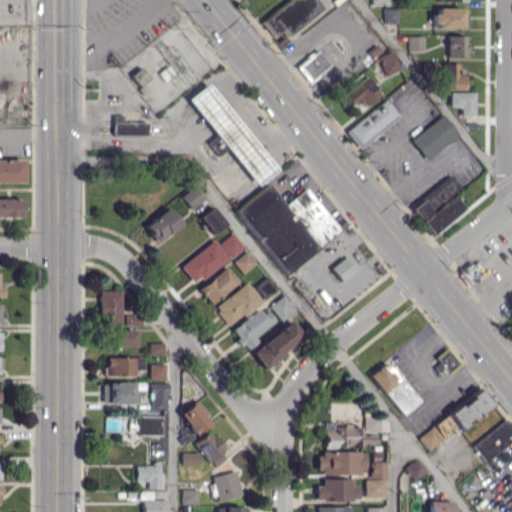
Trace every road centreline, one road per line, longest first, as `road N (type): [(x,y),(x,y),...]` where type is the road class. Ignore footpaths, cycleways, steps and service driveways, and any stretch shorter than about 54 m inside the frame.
road 1 (primary): [(210,0),(511,381)]
road 2 (residential): [(58,245),(121,256),(279,444)]
road 3 (primary): [(56,511),(58,245)]
road 4 (residential): [(425,270),(321,355),(295,386),(279,444)]
road 5 (residential): [(506,0),(511,190)]
road 6 (primary): [(58,245),(59,114)]
